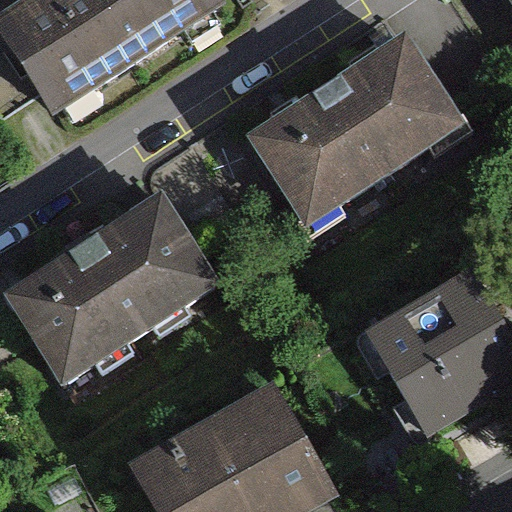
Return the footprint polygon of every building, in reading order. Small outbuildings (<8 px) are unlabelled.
[(227,0),(41,0),(1,26),(61,121),(235,10),(227,0)] [(417,43),(256,147),(315,237),(476,134),(417,43)] [(170,204),(13,301),(71,394),(228,296),(170,204)] [(511,298),(496,270),(382,336),(442,439),(511,398),(511,298)] [(288,390),(142,473),(164,511),(327,511),(350,499),(288,390)]
